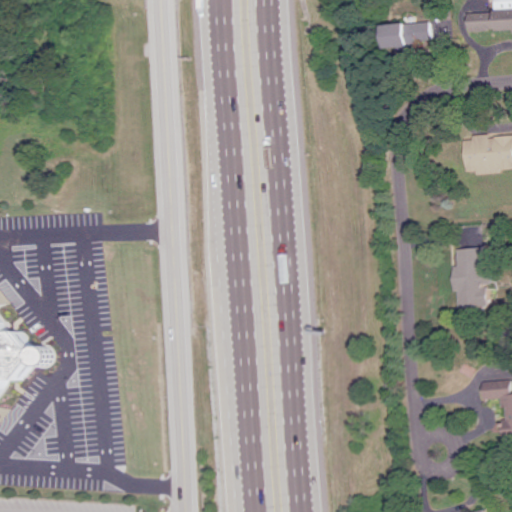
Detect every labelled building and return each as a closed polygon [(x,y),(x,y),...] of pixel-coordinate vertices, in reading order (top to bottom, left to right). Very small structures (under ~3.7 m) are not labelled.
[(469,12),(469,29),(511,29),(511,0),(495,0),(495,12),(469,12)] [(384,49),(409,48),(409,44),(433,43),(432,21),(383,23),(384,49)] [(464,139),(466,172),(511,169),(511,133),(472,136),(473,139),(464,139)] [(456,248),(457,264),(453,264),(455,291),(460,290),(461,307),(490,305),(489,284),(492,284),(492,269),(483,269),(482,246),(456,248)] [(38,363),(41,366),(47,367),(52,364),(54,359),(55,353),(53,348),(48,344),(42,343),(37,347),(25,330),(15,329),(0,308),(0,400),(15,379),(25,379),(38,363)] [(511,437),(511,392),(511,393),(511,379),(484,381),(485,398),(504,397),(506,438),(511,437)]
